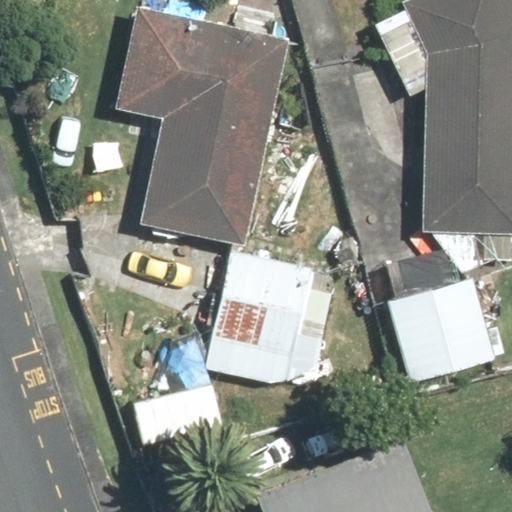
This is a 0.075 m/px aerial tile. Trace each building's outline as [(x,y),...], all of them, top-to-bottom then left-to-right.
[(511,0),(411,0),(413,4),(377,23),(413,95),(431,86),(428,226),(511,228),(511,0)] [(257,240),(297,33),(142,2),(122,103),(167,112),(146,219),(257,240)] [(343,275),(236,245),(209,362),(295,382),(331,363),(343,275)] [(478,276),(395,301),(419,381),(502,356),(478,276)] [(448,511),(414,429),(267,489),(276,511),(448,511)]
